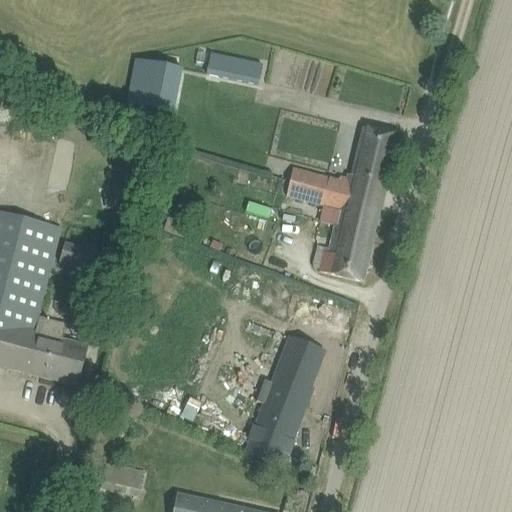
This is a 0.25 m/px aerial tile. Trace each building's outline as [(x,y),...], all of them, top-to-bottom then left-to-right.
[(257,87),(261,66),(186,52),(182,72),(257,87)] [(124,108),(173,118),(182,70),(134,60),(124,108)] [(293,169),(288,188),(381,210),(399,137),(379,132),(364,128),(351,176),(348,175),(347,180),(340,178),(339,181),(293,169)] [(381,210),(288,188),(286,196),(340,210),(330,250),(325,249),(319,273),(363,284),(381,210)] [(114,194),(104,195),(106,210),(116,208),(114,194)] [(82,368),(87,348),(61,342),(65,326),(40,320),(40,319),(38,319),(61,230),(0,214),(0,367),(77,387),(82,368)] [(168,218),(163,232),(193,243),(197,231),(178,224),(178,222),(168,218)] [(59,264),(114,279),(120,257),(65,243),(59,264)] [(246,455),(264,461),(283,468),(324,354),(289,342),(272,389),(262,385),(259,396),(268,399),(246,455)] [(105,464),(99,490),(139,499),(145,473),(105,464)] [(248,511),(179,496),(176,509),(175,511),(248,511)]
